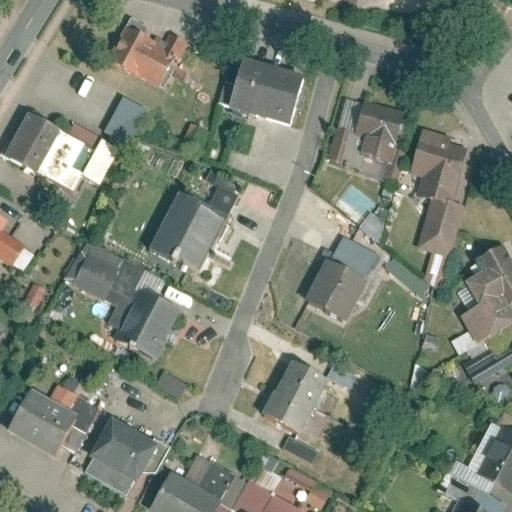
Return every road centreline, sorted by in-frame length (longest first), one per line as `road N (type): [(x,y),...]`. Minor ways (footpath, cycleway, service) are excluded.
road 1 (residential): [(336,40),(222,417)]
road 2 (residential): [(194,0),(336,40)]
road 3 (residential): [(336,40),(464,89)]
